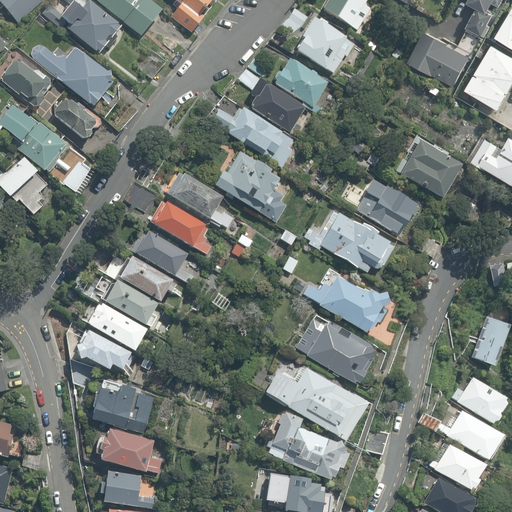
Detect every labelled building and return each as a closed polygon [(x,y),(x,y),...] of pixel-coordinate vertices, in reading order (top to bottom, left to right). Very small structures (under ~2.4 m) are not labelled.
[(38,0),(0,0),(0,7),(12,22),(38,0)] [(119,26),(87,0),(52,0),(41,14),(94,56),(119,26)] [(156,10),(142,0),(100,0),(141,30),(156,10)] [(209,0),(177,0),(180,2),(171,16),(190,33),(209,0)] [(364,0),(324,0),(319,10),(348,28),(364,0)] [(470,0),(469,3),(487,13),(494,2),(501,6),(504,0),(470,0)] [(468,29),(482,37),(492,18),(478,10),(468,29)] [(344,38),(309,19),(292,51),(331,72),(342,55),(345,57),(352,46),(343,40),(344,38)] [(468,57),(424,32),(407,64),(451,88),(468,57)] [(107,69),(73,47),(64,56),(53,54),(39,45),(32,45),(27,52),(29,56),(94,107),(112,80),(107,69)] [(168,60),(154,50),(142,67),(154,78),(168,60)] [(326,82),(287,57),(271,82),(310,107),(326,82)] [(50,88),(11,58),(0,71),(0,83),(33,110),(50,88)] [(254,59),(249,67),(263,77),(269,69),(254,59)] [(247,70),(239,81),(252,90),(260,79),(247,70)] [(303,108),(263,83),(247,107),(287,132),(303,108)] [(99,125),(68,97),(52,114),(84,142),(99,125)] [(290,139),(228,98),(208,122),(280,168),(290,149),(286,146),(290,139)] [(28,122),(3,105),(0,109),(0,128),(15,140),(28,122)] [(64,143),(37,121),(14,147),(41,170),(64,143)] [(458,163),(416,136),(396,172),(440,198),(458,163)] [(505,150),(483,137),(469,161),(511,185),(511,138),(505,150)] [(268,168),(235,151),(215,185),(274,221),(285,204),(279,200),(281,195),(269,190),(276,176),(268,172),(268,168)] [(47,183),(20,157),(0,178),(0,189),(7,196),(10,195),(15,201),(17,199),(33,215),(43,205),(39,201),(41,195),(39,192),(47,183)] [(91,169),(78,162),(68,183),(80,190),(91,169)] [(220,197),(180,172),(167,193),(208,217),(220,197)] [(415,204),(368,179),(354,208),(397,235),(415,204)] [(158,193),(138,183),(127,200),(148,212),(158,193)] [(202,224),(161,202),(149,223),(190,246),(202,224)] [(393,246),(331,209),(311,246),(373,279),(393,246)] [(283,229),(279,237),(289,243),(294,236),(283,229)] [(187,253),(147,230),(135,250),(175,274),(187,253)] [(240,232),(236,240),(247,247),(251,239),(240,232)] [(235,242),(230,251),(240,257),(245,248),(235,242)] [(288,255),(281,267),(290,272),(297,260),(288,255)] [(172,279),(131,257),(120,277),(161,299),(172,279)] [(511,286),(502,266),(493,271),(503,291),(511,287),(511,286)] [(362,293),(331,275),(325,286),(318,282),(314,290),(305,284),(299,295),(365,336),(385,305),(382,293),(362,293)] [(156,302),(118,281),(106,297),(107,303),(146,325),(158,308),(156,302)] [(148,328),(99,303),(88,325),(136,351),(148,328)] [(366,346),(311,315),(291,348),(351,383),(369,359),(366,346)] [(510,325),(486,316),(472,358),(497,366),(510,325)] [(131,352),(88,330),(81,342),(75,346),(80,358),(85,358),(112,370),(113,366),(124,370),(131,352)] [(362,402),(281,356),(259,391),(339,440),(362,402)] [(0,391),(10,390),(3,360),(0,360),(0,391)] [(506,397),(473,377),(457,401),(492,425),(507,404),(506,397)] [(157,395),(102,379),(92,415),(146,432),(157,395)] [(503,436),(459,410),(444,433),(487,461),(503,436)] [(340,442),(278,414),(261,451),(324,479),(340,442)] [(16,423),(0,419),(0,455),(8,457),(16,423)] [(162,444),(108,428),(98,459),(152,476),(162,444)] [(484,466),(443,443),(429,465),(470,492),(484,466)] [(18,466),(0,461),(0,500),(10,503),(18,466)] [(150,477),(107,471),(103,502),(146,508),(150,477)] [(472,498),(431,472),(414,501),(433,511),(468,511),(473,504),(472,498)] [(324,511),(328,484),(269,478),(265,508),(309,511),(324,511)]
